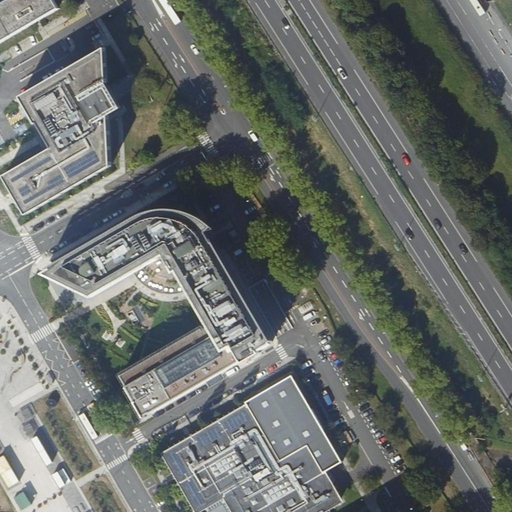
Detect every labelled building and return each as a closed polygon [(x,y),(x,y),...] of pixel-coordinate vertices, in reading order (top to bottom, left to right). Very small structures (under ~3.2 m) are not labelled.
[(5,0),(0,3),(0,41),(38,20),(58,8),(52,0),(5,0)] [(50,80),(22,96),(37,123),(40,128),(45,136),(47,140),(51,148),(45,152),(29,160),(5,174),(18,198),(27,213),(54,198),(62,193),(69,189),(78,184),(89,177),(97,173),(111,165),(111,132),(111,115),(122,109),(113,93),(107,84),(107,71),(107,65),(107,49),(107,48),(106,48),(89,58),(82,62),(77,65),(68,70),(62,73),(56,76),(50,80)] [(260,350),(273,342),(209,232),(209,231),(214,225),(210,222),(206,219),(202,217),(198,215),(194,213),(190,211),(185,210),(181,209),(176,208),(172,208),(167,208),(162,208),(158,209),(153,210),(149,211),(144,213),(140,215),(136,217),(132,219),(106,234),(104,235),(48,268),(50,269),(43,273),(97,295),(127,277),(134,273),(135,275),(136,277),(138,280),(140,282),(143,284),(145,286),(147,288),(150,289),(152,291),(155,292),(158,293),(161,294),(164,294),(167,295),(170,295),(173,295),(176,295),(179,294),(182,294),(184,293),(187,292),(191,290),(192,293),(211,325),(205,329),(204,327),(122,375),(136,399),(137,401),(136,402),(146,418),(147,417),(146,416),(242,360),(244,363),(261,352),(260,350)] [(146,321),(137,306),(128,311),(126,312),(125,313),(134,328),(146,321)] [(291,376),(246,402),(248,406),(279,460),(308,445),(324,472),(342,462),(291,376)] [(191,440),(167,454),(178,473),(199,510),(205,506),(208,511),(206,511),(320,511),(341,500),(324,472),(308,445),(279,460),(248,406),(191,440)] [(38,436),(33,439),(49,466),(54,462),(38,436)] [(5,455),(0,458),(0,471),(9,488),(20,482),(5,455)] [(64,469),(54,475),(62,488),(72,482),(64,469)] [(26,492),(15,498),(22,510),(33,504),(26,492)]
